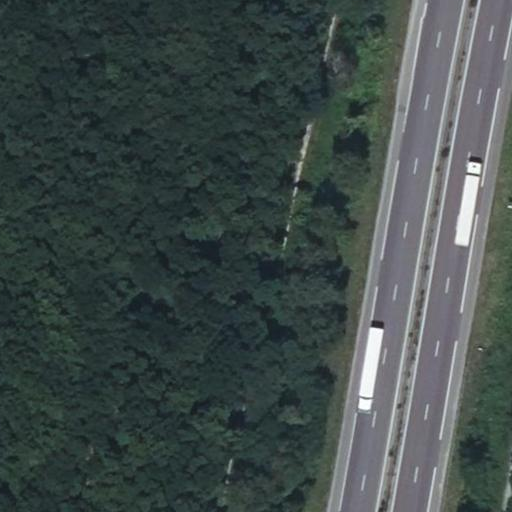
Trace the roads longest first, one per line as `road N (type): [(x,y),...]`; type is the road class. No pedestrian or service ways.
road 1 (track): [(335,0),(216,511)]
road 2 (trunk): [(408,511),(497,0)]
road 3 (trunk): [(445,0),(357,511)]
